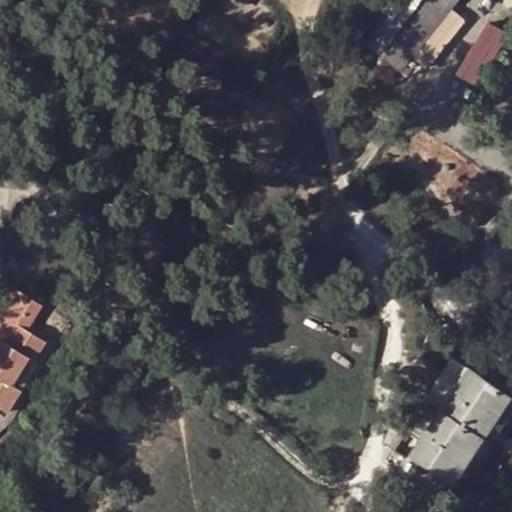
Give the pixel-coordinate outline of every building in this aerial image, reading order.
[(428,0),(409,0),(371,56),(384,65),(428,0)] [(480,84),(507,27),(485,17),(459,75),(480,84)] [(3,313),(13,322),(21,328),(35,308),(16,294),(3,313)] [(21,328),(33,337),(47,316),(35,308),(21,328)] [(21,328),(13,322),(0,340),(5,345),(0,351),(0,410),(10,418),(24,399),(14,391),(33,363),(37,367),(52,350),(33,337),(21,328)] [(411,454),(449,479),(506,394),(468,369),(448,356),(422,396),(440,409),(441,409),(433,420),(417,445),(411,454)] [(405,439),(417,445),(433,420),(423,412),(405,439)]
